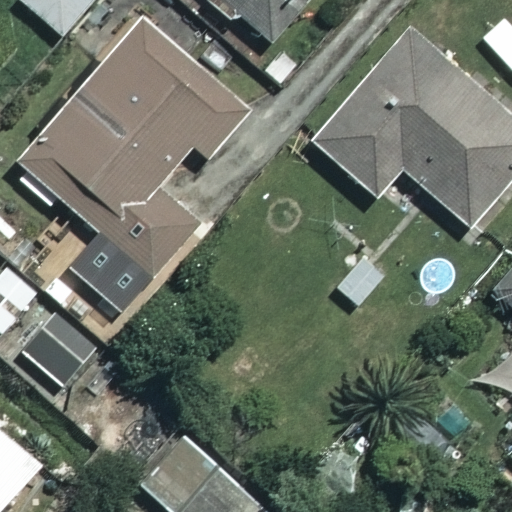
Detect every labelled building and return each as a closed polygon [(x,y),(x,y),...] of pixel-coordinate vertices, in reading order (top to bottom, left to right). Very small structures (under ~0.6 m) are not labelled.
[(88,0),(20,0),(60,33),(88,0)] [(300,0),(222,0),(267,39),(300,0)] [(245,108),(140,18),(16,162),(151,279),(200,222),(153,181),(188,140),(205,154),(245,108)] [(511,167),(511,117),(406,26),(308,139),(373,195),(399,166),(465,222),(511,167)] [(390,278),(362,251),(330,284),(359,311),(390,278)] [(511,262),(489,291),(511,309),(511,262)] [(0,330),(33,292),(4,267),(0,271),(0,330)] [(0,503),(35,458),(0,431),(0,503)] [(272,511),(177,435),(136,486),(167,511),(272,511)]
